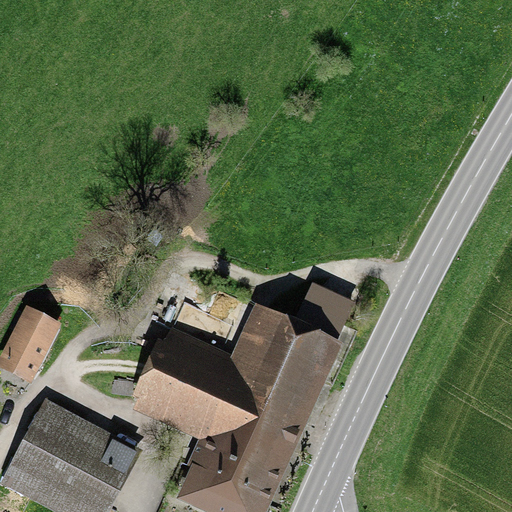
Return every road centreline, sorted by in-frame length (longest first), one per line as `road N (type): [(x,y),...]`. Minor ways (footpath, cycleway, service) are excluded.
road 1 (track): [(417,285),(364,266),(264,282),(203,259),(180,260),(128,317),(76,346),(55,378),(124,367)]
road 2 (primary): [(340,449),(439,241),(511,114)]
road 3 (track): [(0,445),(20,407),(55,378),(154,447),(158,464),(141,511)]
